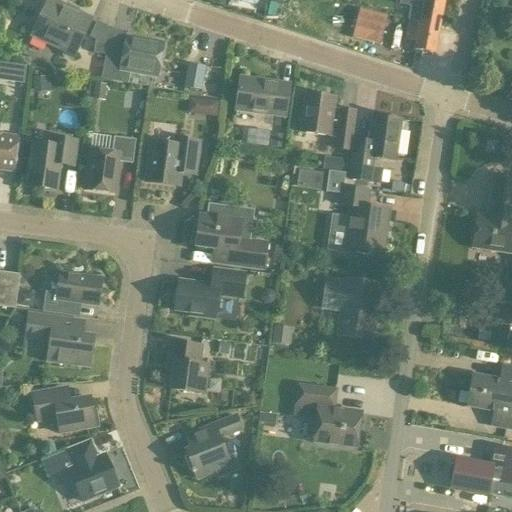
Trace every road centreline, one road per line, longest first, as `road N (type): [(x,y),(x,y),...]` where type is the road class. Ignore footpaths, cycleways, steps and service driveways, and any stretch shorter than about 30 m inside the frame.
road 1 (residential): [(381,511),(453,104)]
road 2 (residential): [(169,511),(138,433),(133,281),(122,250),(108,241),(0,233)]
road 3 (residential): [(453,104),(166,14)]
